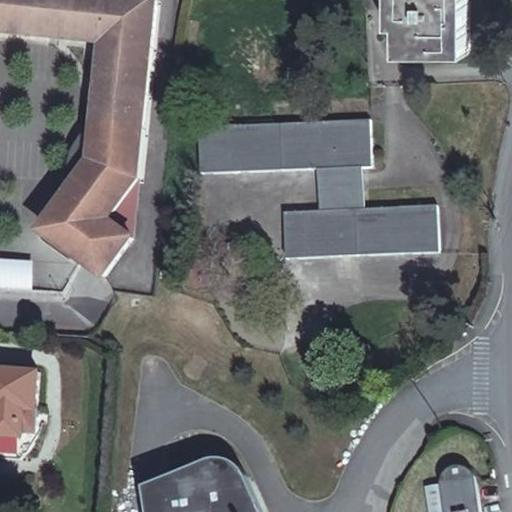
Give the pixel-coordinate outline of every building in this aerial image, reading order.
[(0,0),(0,31),(95,41),(93,57),(101,57),(94,122),(145,127),(155,0),(0,0)] [(394,0),(395,23),(411,23),(410,51),(471,50),(471,0),(394,0)] [(245,19),(202,15),(198,46),(260,53),(265,8),(247,6),(245,19)] [(247,126),(203,128),(206,173),(319,169),(321,210),(286,212),(288,257),(440,252),(439,206),(359,208),(358,168),(375,169),(372,121),(275,125),(274,120),(248,121),(247,126)] [(140,178),(145,127),(94,122),(91,159),(69,191),(134,237),(137,207),(124,199),(140,178)] [(106,277),(134,237),(69,191),(47,224),(47,227),(47,229),(47,232),(49,234),(51,236),(84,260),(106,277)] [(0,286),(36,287),(36,257),(0,256),(0,286)] [(0,433),(25,436),(28,433),(28,428),(37,429),(38,410),(41,410),(42,370),(0,368),(0,433)] [(488,442),(482,436),(477,433),(470,430),(464,430),(458,430),(452,430),(448,432),(440,436),(436,439),(431,444),(416,464),(405,483),(402,490),(399,498),(396,509),(395,511),(482,511),(478,482),(497,480),(493,455),(491,448),(488,442)] [(266,511),(249,471),(246,466),(242,462),(236,458),(231,457),(226,457),(219,459),(214,462),(172,478),(177,511),(266,511)] [(501,511),(497,480),(478,482),(482,511),(501,511)]
